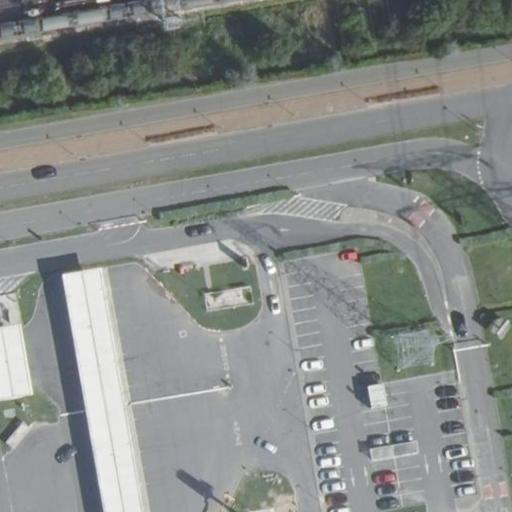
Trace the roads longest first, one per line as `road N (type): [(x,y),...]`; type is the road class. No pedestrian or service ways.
road 1 (unclassified): [(0,227),(417,153),(447,154),(508,185)]
road 2 (unclassified): [(511,100),(0,188)]
